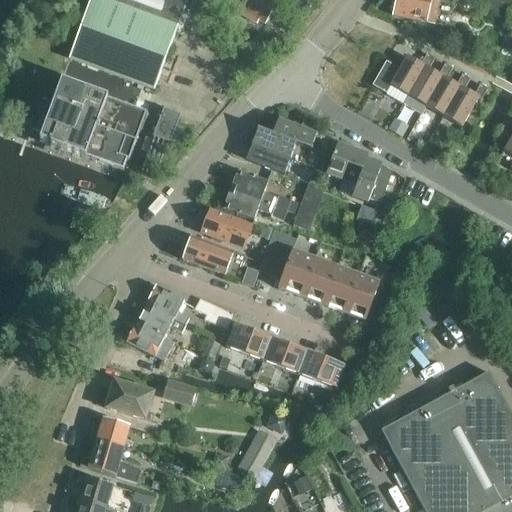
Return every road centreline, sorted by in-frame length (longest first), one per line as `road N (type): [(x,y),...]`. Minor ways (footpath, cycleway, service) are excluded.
road 1 (unclassified): [(485,206),(289,78)]
road 2 (residential): [(131,246),(289,78)]
road 3 (residential): [(0,410),(36,353),(113,266)]
road 4 (residential): [(73,435),(123,295),(113,266)]
